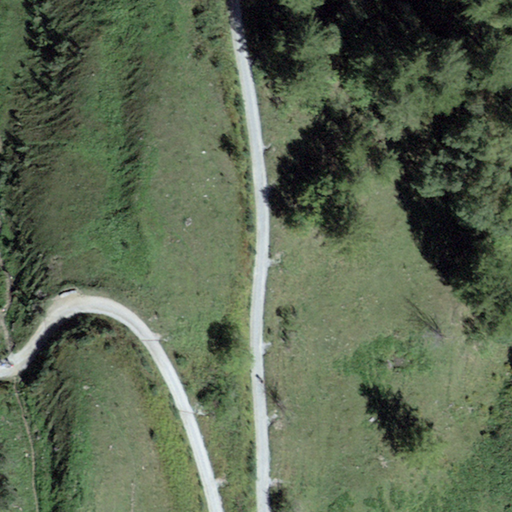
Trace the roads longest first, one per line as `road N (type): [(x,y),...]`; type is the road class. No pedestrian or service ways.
road 1 (track): [(265,511),(256,307),(264,242),(235,0)]
road 2 (track): [(13,367),(57,315),(81,304),(128,318),(172,373),(215,511)]
